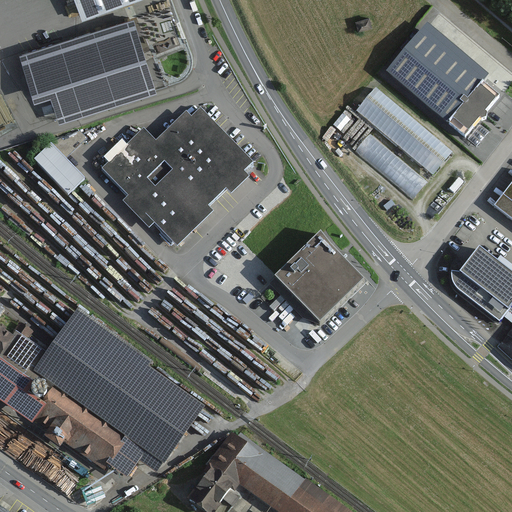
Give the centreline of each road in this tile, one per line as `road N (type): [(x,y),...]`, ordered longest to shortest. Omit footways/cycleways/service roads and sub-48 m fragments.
road 1 (unclassified): [(181,0),(207,72),(275,165),(269,183),(189,270),(311,368)]
road 2 (primary): [(220,0),(274,104),(330,186),(430,302),(511,376)]
road 3 (track): [(311,368),(284,397),(101,511)]
road 4 (unknown): [(440,230),(341,144)]
